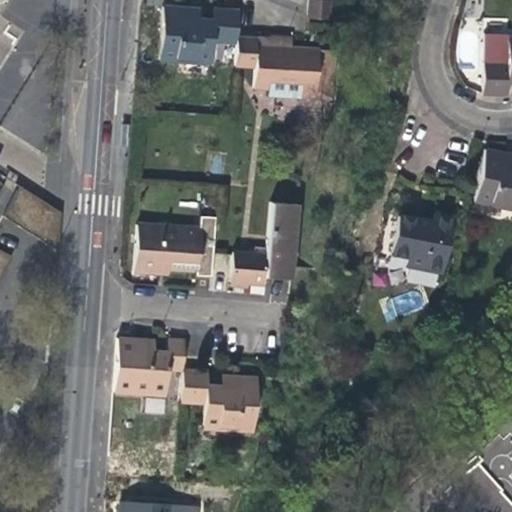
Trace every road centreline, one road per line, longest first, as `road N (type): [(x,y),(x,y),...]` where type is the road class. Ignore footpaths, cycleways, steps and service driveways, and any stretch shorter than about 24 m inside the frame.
road 1 (residential): [(66,511),(103,0)]
road 2 (residential): [(441,0),(427,51),(438,103),(460,119),(511,126)]
